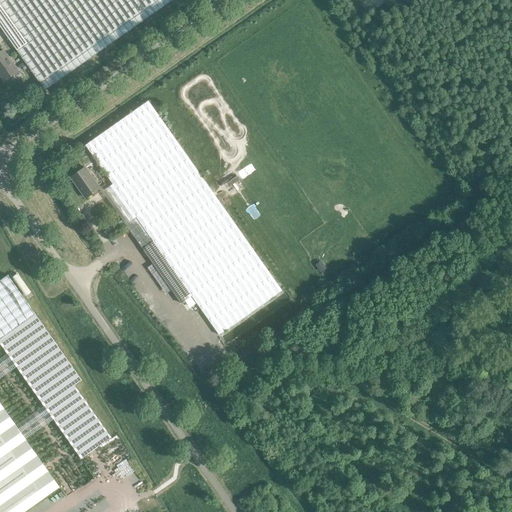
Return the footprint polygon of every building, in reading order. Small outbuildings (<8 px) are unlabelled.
[(0,0),(0,27),(44,90),(172,0),(0,0)] [(0,52),(0,75),(4,81),(18,71),(4,50),(0,52)] [(85,146),(149,237),(219,335),(282,290),(148,101),(85,146)] [(85,167),(71,177),(86,198),(99,188),(85,167)] [(0,511),(23,511),(44,498),(0,435),(0,345),(81,460),(111,438),(74,385),(82,380),(7,275),(0,280),(0,511)]
